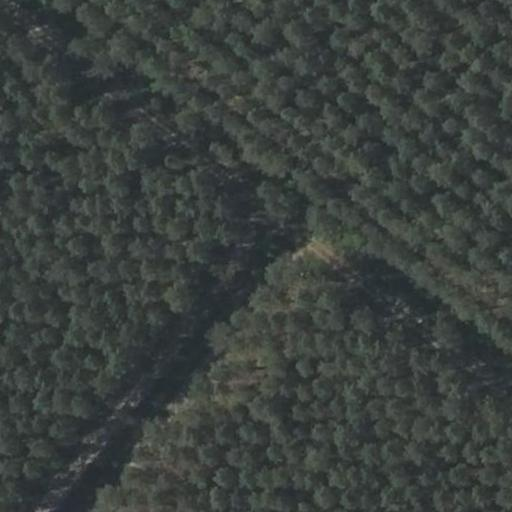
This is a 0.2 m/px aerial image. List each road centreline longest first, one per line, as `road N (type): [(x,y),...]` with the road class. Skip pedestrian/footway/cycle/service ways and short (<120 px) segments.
road 1 (track): [(511,372),(23,0)]
road 2 (track): [(74,511),(295,207)]
